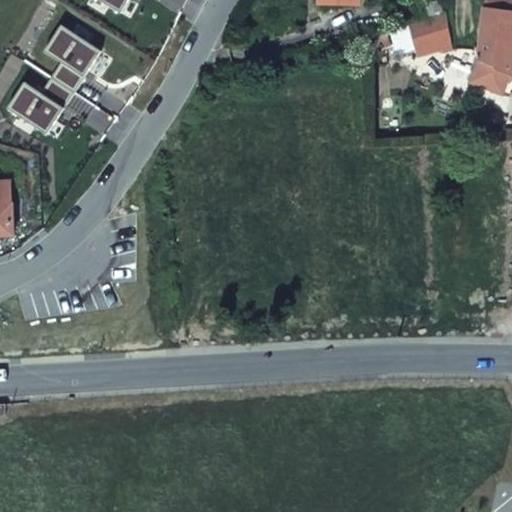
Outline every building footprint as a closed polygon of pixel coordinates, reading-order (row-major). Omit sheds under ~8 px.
[(102,0),(121,10),(126,0),(102,0)] [(511,0),(486,0),(479,63),(511,75),(511,0)] [(430,17),(444,13),(440,3),(428,6),(430,17)] [(430,17),(410,23),(419,55),(452,46),(446,12),(444,13),(430,17)] [(60,28),(45,51),(63,62),(53,78),(72,91),(83,74),(97,51),(60,28)] [(46,132),(61,109),(71,92),(52,80),(42,96),(23,85),(9,108),(46,132)] [(12,180),(0,180),(0,235),(15,235),(12,180)]
